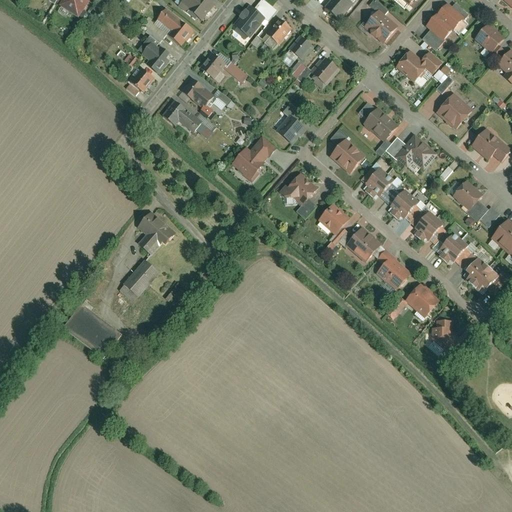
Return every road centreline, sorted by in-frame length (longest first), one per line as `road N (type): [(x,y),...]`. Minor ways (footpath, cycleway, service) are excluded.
road 1 (residential): [(371,76),(301,153),(485,319),(511,288)]
road 2 (residential): [(371,76),(495,186)]
road 3 (residential): [(134,124),(237,0)]
